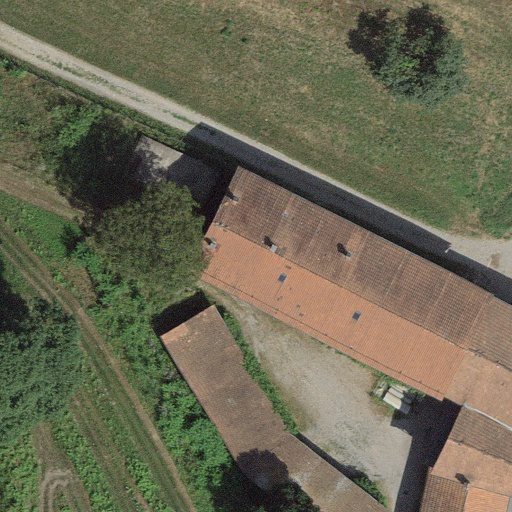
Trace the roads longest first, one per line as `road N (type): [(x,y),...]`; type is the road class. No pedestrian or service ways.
road 1 (track): [(511,275),(0,38)]
road 2 (track): [(0,178),(166,259),(189,294),(246,321),(401,470),(398,511)]
